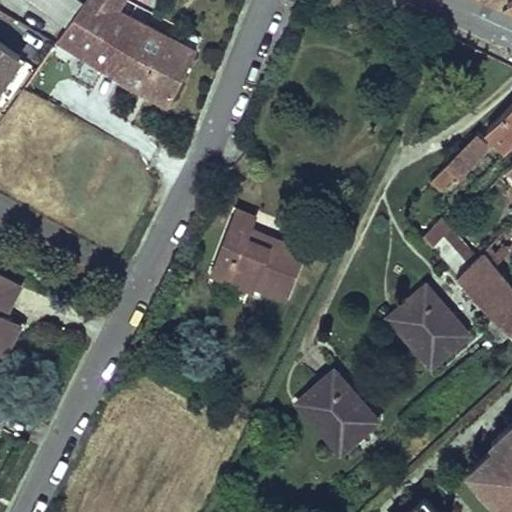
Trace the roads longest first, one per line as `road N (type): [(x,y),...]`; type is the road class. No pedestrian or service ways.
road 1 (residential): [(137,282),(265,0)]
road 2 (residential): [(20,511),(137,282)]
road 3 (residential): [(137,282),(0,205)]
